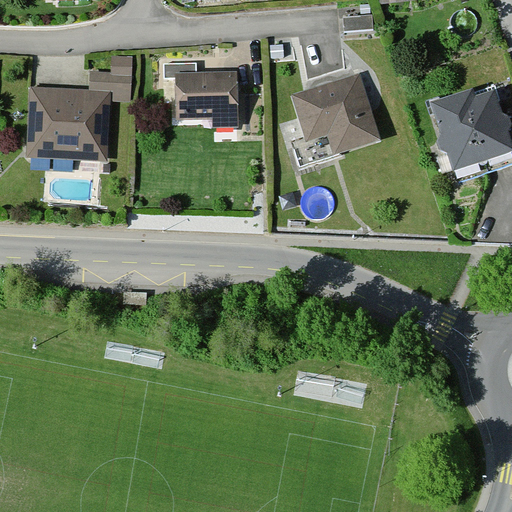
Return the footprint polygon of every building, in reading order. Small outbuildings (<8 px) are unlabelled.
[(377,0),(379,9),(421,4),(420,0),(377,0)] [(89,79),(87,98),(106,100),(125,101),(127,65),(110,64),(108,80),(89,79)] [(172,82),(192,81),(192,70),(160,70),(161,87),(172,87),(172,82)] [(192,81),(172,82),(172,87),(174,126),(210,125),(210,134),(232,134),(230,80),(192,81)] [(353,82),(289,102),(304,146),(323,140),(330,162),(375,147),(353,82)] [(87,98),(28,95),(25,163),(102,167),(106,100),(87,98)] [(469,100),(427,112),(443,170),(448,168),(451,179),(507,163),(489,103),(471,108),(469,100)] [(123,292),(123,295),(122,307),(148,308),(148,296),(148,293),(123,292)]
